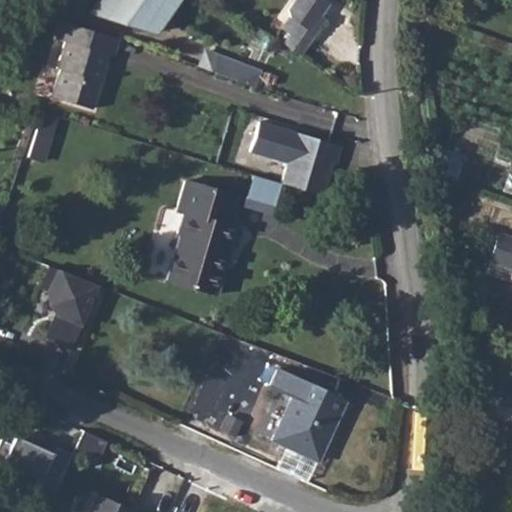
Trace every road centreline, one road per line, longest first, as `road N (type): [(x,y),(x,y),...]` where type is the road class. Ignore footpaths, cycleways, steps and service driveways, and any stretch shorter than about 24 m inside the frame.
road 1 (unclassified): [(387,0),(384,79),(409,235),(416,404),(404,511)]
road 2 (residential): [(312,511),(0,375)]
road 3 (unknown): [(119,54),(296,117),(341,145),(396,156)]
